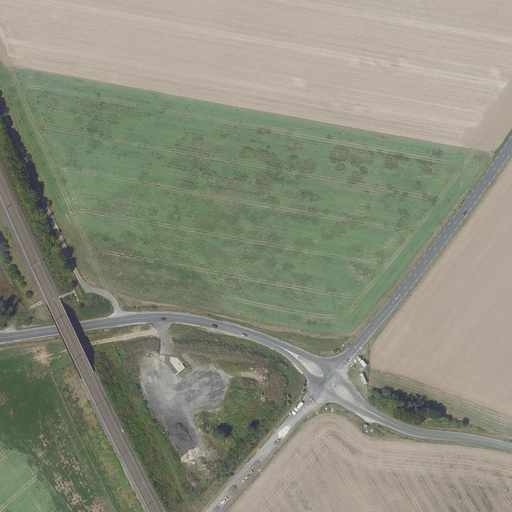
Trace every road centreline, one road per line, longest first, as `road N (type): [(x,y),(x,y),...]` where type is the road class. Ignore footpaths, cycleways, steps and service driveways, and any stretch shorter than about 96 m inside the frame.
road 1 (primary): [(0,338),(177,317),(251,335),(298,358)]
road 2 (primary): [(511,146),(344,359)]
road 3 (track): [(121,320),(106,293),(79,281),(0,102)]
road 4 (tertiary): [(354,403),(416,432),(511,447)]
road 5 (primary): [(296,416),(212,511)]
